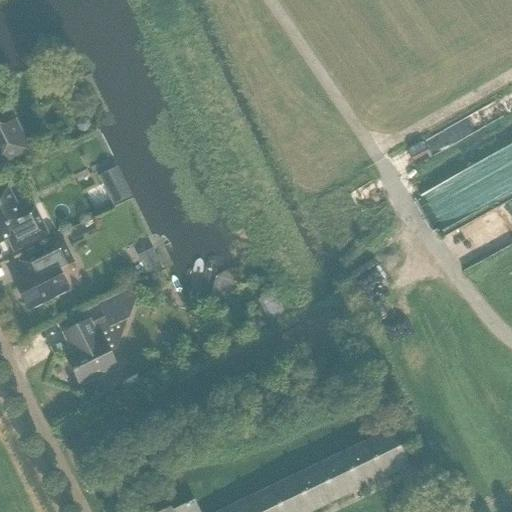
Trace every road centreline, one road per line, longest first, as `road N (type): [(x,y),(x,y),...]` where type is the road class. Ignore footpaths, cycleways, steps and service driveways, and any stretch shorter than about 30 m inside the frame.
road 1 (track): [(374,153),(272,0)]
road 2 (residential): [(79,511),(0,351)]
road 3 (track): [(511,77),(374,153)]
